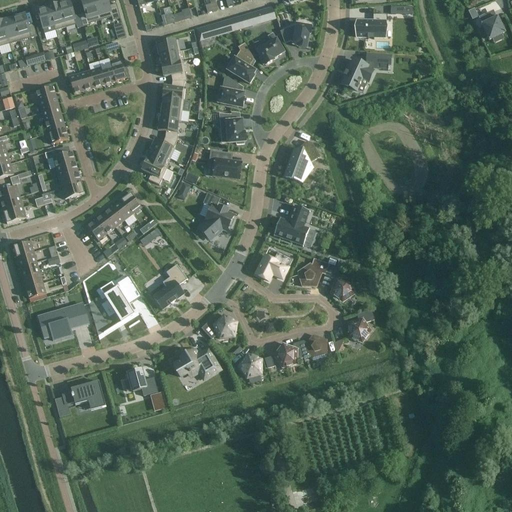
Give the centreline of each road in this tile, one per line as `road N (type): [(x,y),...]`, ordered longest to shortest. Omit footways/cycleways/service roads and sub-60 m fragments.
road 1 (residential): [(234,268),(273,299),(318,298),(337,315),(334,323),(252,342),(236,308),(215,292)]
road 2 (residential): [(215,292),(153,341),(30,376)]
road 3 (residential): [(101,196),(69,106),(149,81)]
road 4 (residential): [(101,196),(122,176),(146,126),(149,81)]
road 5 (residential): [(269,145),(255,124),(268,82),(293,65),(322,66)]
road 6 (residential): [(269,145),(234,268)]
